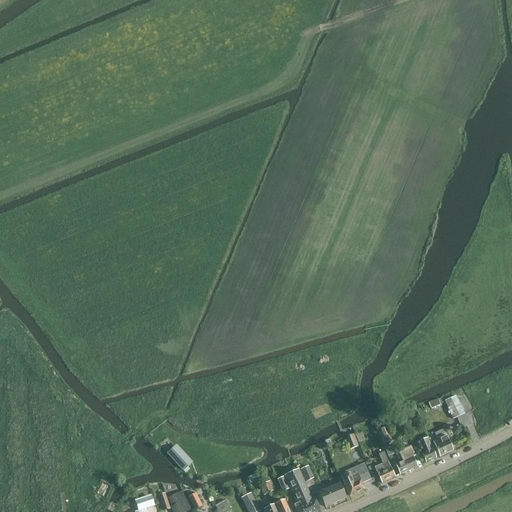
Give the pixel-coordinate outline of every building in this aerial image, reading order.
[(451,400),(445,402),(454,421),(460,418),(462,416),(465,415),(458,401),(456,397),(451,400)] [(441,406),(440,404),(438,400),(429,404),(431,410),(441,406)] [(413,423),(408,411),(400,414),(406,426),(413,423)] [(378,432),(383,446),(392,442),(387,429),(378,432)] [(453,451),(444,430),(435,434),(438,441),(433,443),(440,457),(453,451)] [(358,448),(354,436),(346,439),(350,447),(351,451),(358,448)] [(437,459),(428,439),(421,443),(423,447),(418,449),(421,456),(423,456),(426,464),(437,459)] [(175,448),(192,465),(193,464),(177,446),(175,448)] [(394,455),(391,447),(385,449),(390,461),(394,459),(392,455),(394,455)] [(192,465),(175,448),(168,454),(184,472),(192,465)] [(418,468),(413,458),(416,457),(411,448),(399,454),(403,463),(396,466),(400,474),(401,476),(418,468)] [(395,477),(384,453),(379,455),(383,465),(375,469),(382,484),(396,477),(395,477)] [(365,490),(362,484),(371,480),(364,465),(341,475),(343,482),(350,497),(365,490)] [(314,479),(309,468),(301,471),(306,483),(310,481),(314,479)] [(313,502),(298,471),(285,477),(297,504),(295,506),(297,511),(316,511),(320,510),(315,500),(313,502)] [(290,489),(285,478),(278,481),(283,492),(286,491),(290,489)] [(274,491),(270,483),(265,485),(269,494),(274,491)] [(269,494),(265,485),(260,487),(264,496),(269,494)] [(346,499),(340,485),(320,494),(326,508),(346,499)] [(186,511),(191,510),(183,493),(169,500),(172,507),(171,508),(173,511),(186,511)] [(165,511),(170,509),(165,494),(159,496),(165,511)] [(196,494),(189,498),(195,511),(199,509),(203,507),(196,494)] [(260,511),(251,494),(243,499),(249,511),(260,511)] [(135,500),(138,511),(155,506),(152,495),(135,500)] [(229,511),(232,511),(226,501),(216,507),(218,511),(229,511)] [(289,511),(285,501),(274,506),(276,511),(289,511)]
